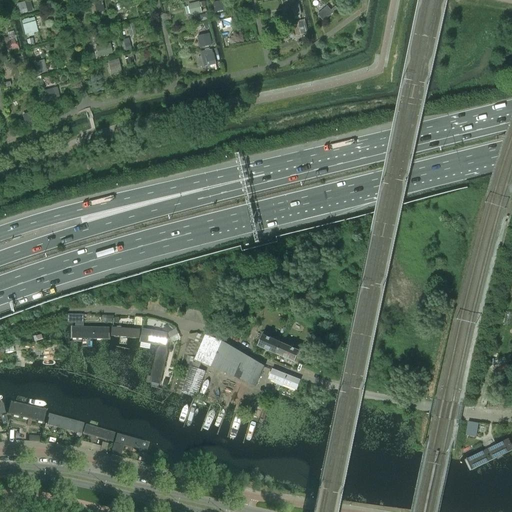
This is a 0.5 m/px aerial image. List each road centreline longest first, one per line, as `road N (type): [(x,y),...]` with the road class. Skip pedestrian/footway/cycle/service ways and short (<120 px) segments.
road 1 (motorway): [(0,286),(189,228),(511,148)]
road 2 (unclassified): [(511,416),(366,394),(275,368),(161,316),(75,310)]
road 3 (motorway): [(265,178),(0,259)]
road 4 (motorway): [(265,178),(206,180),(0,233)]
road 5 (motorway): [(511,117),(265,178)]
road 6 (secondary): [(249,510),(64,470),(0,467)]
road 7 (secondary): [(0,478),(62,481),(191,511)]
